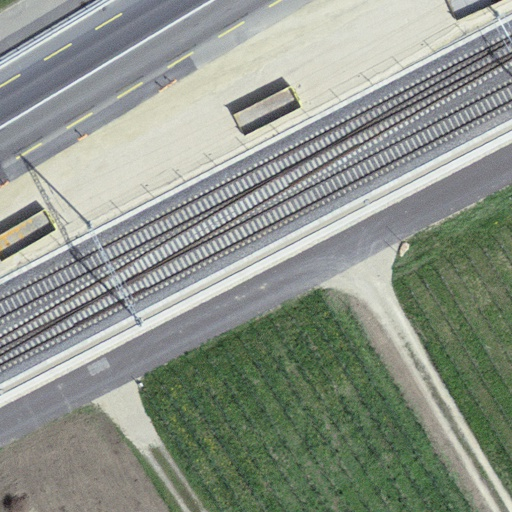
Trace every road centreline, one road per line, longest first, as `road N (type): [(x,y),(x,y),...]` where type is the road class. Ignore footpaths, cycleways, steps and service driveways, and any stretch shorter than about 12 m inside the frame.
road 1 (unclassified): [(0,423),(511,158)]
road 2 (track): [(345,245),(504,511)]
road 3 (tertiary): [(65,81),(268,0)]
road 4 (primary): [(202,0),(65,81)]
